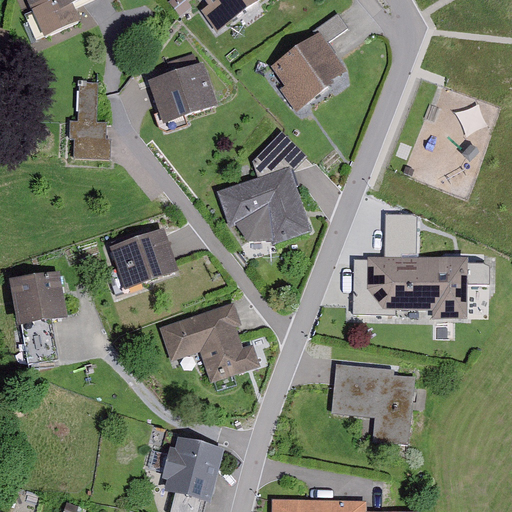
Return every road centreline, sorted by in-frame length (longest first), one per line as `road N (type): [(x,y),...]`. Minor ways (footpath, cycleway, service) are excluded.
road 1 (residential): [(242,511),(261,435),(411,54)]
road 2 (unknown): [(256,457),(162,412),(82,332)]
